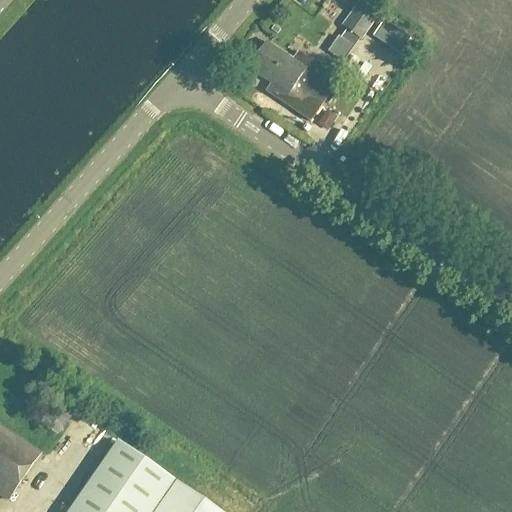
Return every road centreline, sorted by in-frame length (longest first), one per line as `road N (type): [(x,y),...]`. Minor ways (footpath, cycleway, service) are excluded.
road 1 (unclassified): [(511,305),(176,81)]
road 2 (tertiary): [(0,280),(176,81)]
